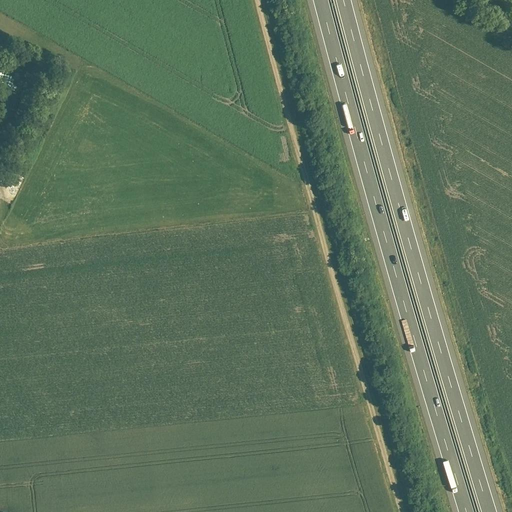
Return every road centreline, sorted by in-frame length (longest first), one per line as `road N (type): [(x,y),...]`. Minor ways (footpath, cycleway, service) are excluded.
road 1 (motorway): [(490,511),(343,0)]
road 2 (motorway): [(320,0),(466,511)]
road 3 (track): [(401,511),(257,0)]
